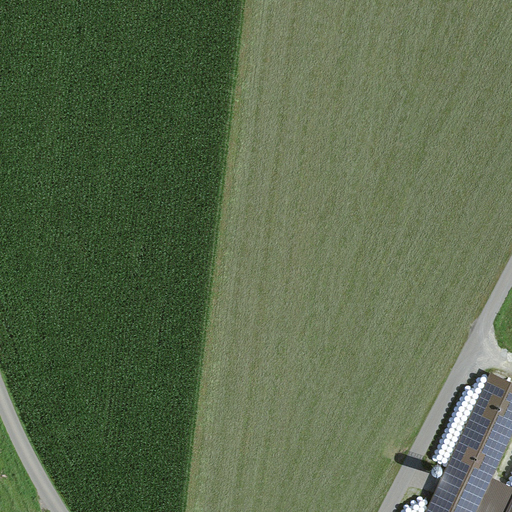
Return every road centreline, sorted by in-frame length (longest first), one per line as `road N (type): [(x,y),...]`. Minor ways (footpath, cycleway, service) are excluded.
road 1 (residential): [(387,511),(511,276)]
road 2 (unclassified): [(0,394),(59,511)]
